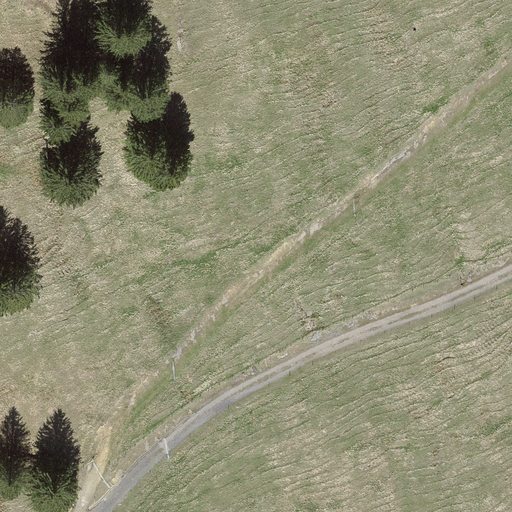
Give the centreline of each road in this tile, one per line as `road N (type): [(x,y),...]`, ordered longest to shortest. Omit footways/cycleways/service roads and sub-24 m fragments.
road 1 (track): [(102,508),(152,423),(368,200),(511,92)]
road 2 (track): [(98,511),(268,376),(511,272)]
